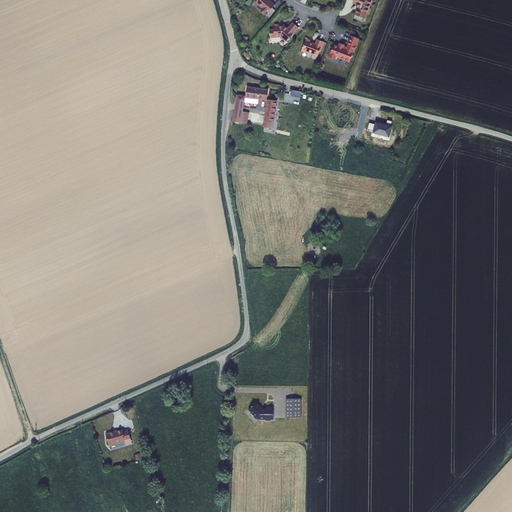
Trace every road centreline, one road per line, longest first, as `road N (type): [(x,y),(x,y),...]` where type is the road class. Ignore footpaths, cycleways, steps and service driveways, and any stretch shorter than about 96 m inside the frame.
road 1 (unclassified): [(0,458),(244,336),(222,164),(234,55)]
road 2 (unclassified): [(234,55),(263,74),(511,138)]
